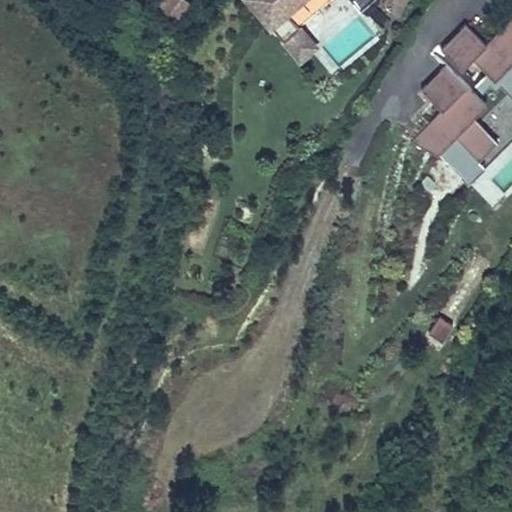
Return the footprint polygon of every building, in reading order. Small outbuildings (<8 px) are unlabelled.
[(170,0),(163,13),(181,23),(193,3),(186,0),(170,0)] [(245,0),(285,42),(300,29),(332,0),(352,0),(361,9),(363,7),(369,0),(245,0)] [(511,16),(486,43),(465,23),(436,53),(446,63),(421,88),(442,109),(411,141),(438,155),(468,184),(511,138),(511,16)] [(317,47),(300,29),(285,42),(301,61),(315,49),(317,47)] [(428,335),(443,343),(453,325),(437,317),(428,335)]
